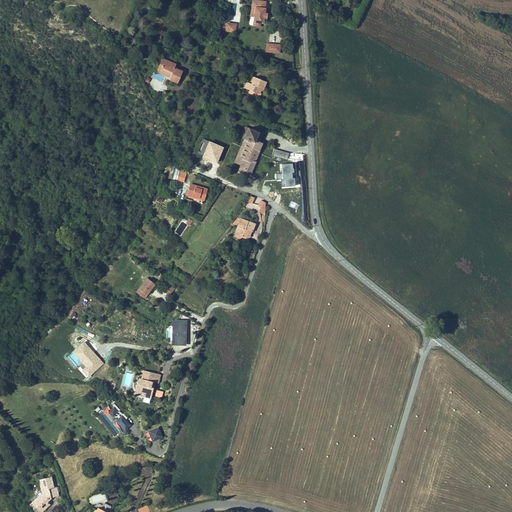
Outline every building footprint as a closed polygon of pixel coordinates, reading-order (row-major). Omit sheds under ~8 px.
[(266,0),(265,0),(253,0),(252,15),(255,15),(255,25),(263,26),(263,22),(265,22),(266,17),(268,17),(268,11),(266,11),(267,5),(266,5),(266,0)] [(236,30),(237,22),(226,21),(225,29),(236,30)] [(280,52),(281,43),(267,42),(267,51),(280,52)] [(156,72),(171,78),(172,74),(162,70),(167,59),(163,57),(156,72)] [(174,67),(176,62),(167,59),(162,70),(172,74),(171,78),(170,79),(177,82),(182,70),(174,67)] [(265,87),(268,80),(255,75),(253,82),(248,80),(246,86),(262,92),(264,86),(265,87)] [(263,142),(256,138),(259,131),(248,126),(243,137),(244,137),(233,162),(240,165),(236,173),(249,179),(256,162),(254,162),(263,142)] [(287,159),(289,152),(275,150),(275,152),(279,153),(278,158),(287,159)] [(168,188),(172,188),(173,183),(179,184),(180,177),(169,176),(168,188)] [(184,190),(183,199),(201,201),(203,192),(184,190)] [(250,202),(247,199),(242,205),(248,208),(250,202)] [(259,215),(258,207),(253,203),(251,208),(255,212),(259,215)] [(249,233),(250,224),(236,221),(232,233),(235,234),(234,237),(240,239),(240,236),(242,238),(245,241),(248,238),(246,235),(246,232),(249,233)] [(156,283),(146,276),(136,290),(146,297),(156,283)] [(177,285),(170,279),(163,289),(171,294),(177,285)] [(186,320),(172,320),(171,351),(186,351),(186,320)] [(88,378),(104,363),(84,341),(71,352),(82,363),(77,367),(88,378)] [(133,382),(130,381),(128,387),(131,388),(128,397),(132,399),(138,400),(141,389),(139,388),(140,383),(143,384),(144,380),(146,381),(147,375),(139,373),(137,379),(134,378),(133,382)] [(123,432),(132,424),(114,405),(110,408),(108,406),(104,410),(115,422),(113,424),(115,427),(112,430),(118,437),(123,432)] [(145,433),(150,444),(163,438),(158,427),(145,433)] [(42,481),(40,471),(32,473),(33,479),(32,479),(33,485),(36,487),(31,493),(27,491),(20,498),(26,505),(28,504),(31,507),(39,498),(36,495),(39,492),(40,493),(40,491),(46,490),(45,481),(42,481)] [(36,487),(33,485),(27,491),(31,493),(36,487)] [(18,500),(28,510),(31,507),(28,504),(26,505),(20,498),(18,500)]
